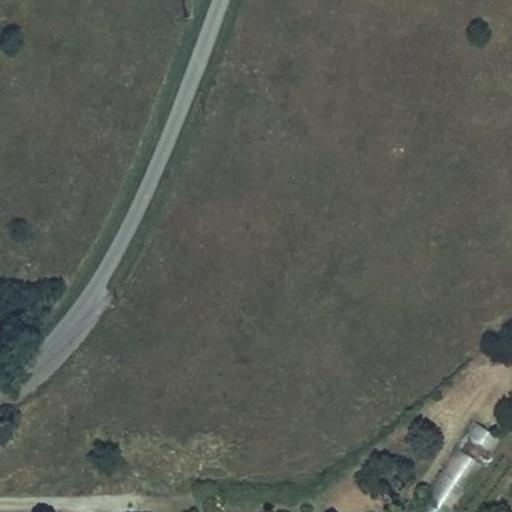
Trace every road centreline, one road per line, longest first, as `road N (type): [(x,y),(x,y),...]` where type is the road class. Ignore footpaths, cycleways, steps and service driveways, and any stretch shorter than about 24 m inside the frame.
road 1 (residential): [(0,384),(106,272),(182,108),(220,0)]
road 2 (unknown): [(0,496),(189,511)]
